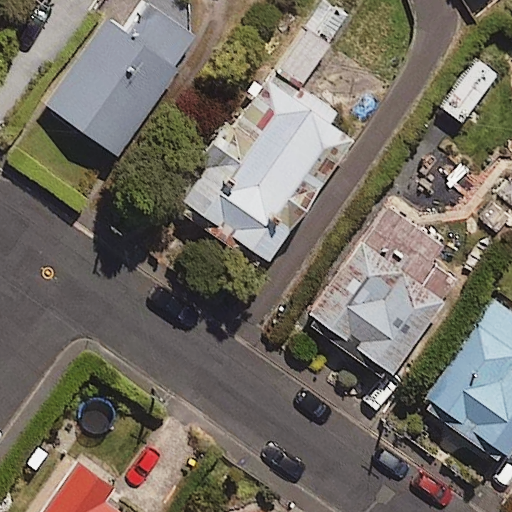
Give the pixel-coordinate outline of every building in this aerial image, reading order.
[(189,30),(188,6),(179,0),(147,0),(126,31),(100,13),(39,100),(107,147),(189,30)] [(341,16),(319,0),(317,0),(236,113),(225,105),(161,194),(252,259),(349,124),(293,83),(341,16)] [(435,241),(384,203),(302,312),(379,369),(449,275),(424,256),(435,241)] [(511,311),(490,295),(415,397),(496,456),(511,434),(511,311)] [(116,491),(68,455),(24,511),(119,511),(107,503),(116,491)]
